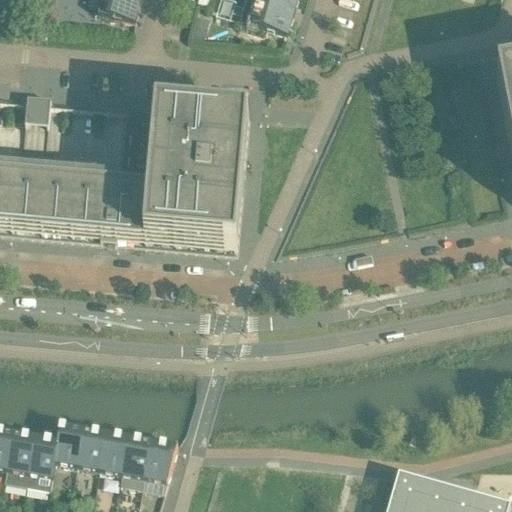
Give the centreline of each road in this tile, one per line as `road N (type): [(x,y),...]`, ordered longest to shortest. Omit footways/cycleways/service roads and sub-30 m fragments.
road 1 (secondary): [(0,339),(219,353),(353,339),(511,307)]
road 2 (residential): [(511,248),(346,280),(244,289),(0,268)]
road 3 (secondary): [(511,282),(325,318),(240,325),(0,309)]
road 4 (residential): [(325,0),(293,75),(143,66)]
road 5 (residential): [(143,66),(0,53)]
